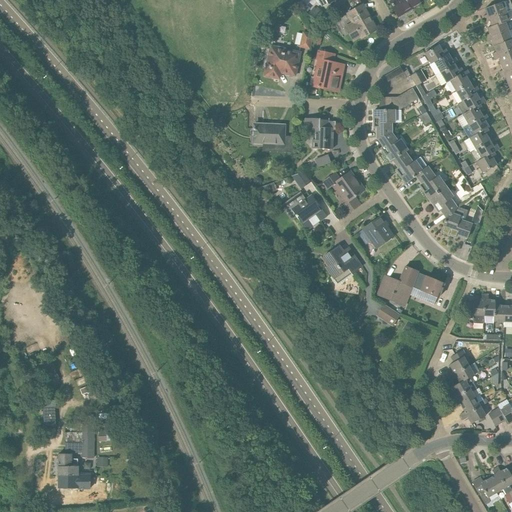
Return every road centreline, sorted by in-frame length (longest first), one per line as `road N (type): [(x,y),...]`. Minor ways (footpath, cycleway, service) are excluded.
road 1 (primary): [(0,40),(169,244),(358,511)]
road 2 (track): [(31,511),(28,425),(0,350)]
road 3 (residential): [(511,277),(448,261),(389,191)]
road 4 (residential): [(333,511),(442,442)]
